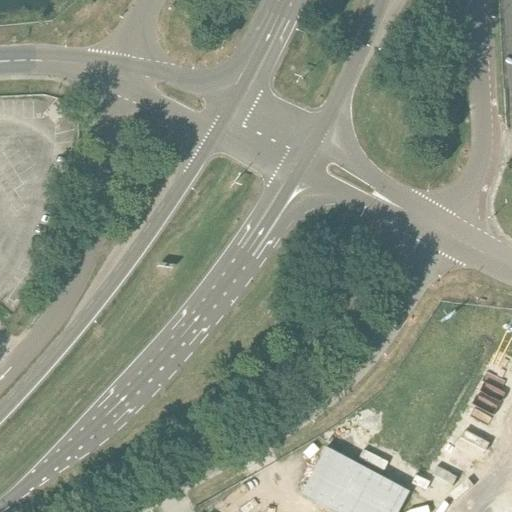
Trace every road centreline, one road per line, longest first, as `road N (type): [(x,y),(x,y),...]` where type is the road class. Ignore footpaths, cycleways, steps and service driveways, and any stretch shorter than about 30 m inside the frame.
road 1 (tertiary): [(0,507),(184,334),(296,174)]
road 2 (unclassified): [(123,511),(257,441),(343,378),(374,346),(442,232)]
road 3 (tertiary): [(214,136),(112,284),(0,414)]
road 4 (unclassified): [(121,85),(79,276),(0,380)]
road 5 (unclassified): [(442,232),(480,154),(474,0)]
road 6 (unclassified): [(296,174),(442,232)]
road 7 (unclassified): [(442,232),(318,136)]
road 8 (tertiary): [(318,136),(380,0)]
